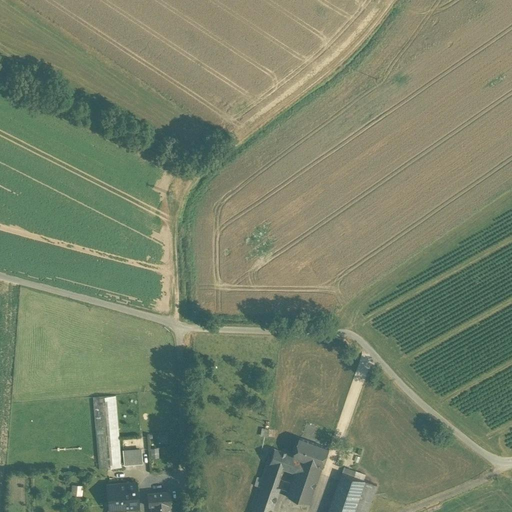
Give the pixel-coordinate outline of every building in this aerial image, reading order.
[(116,396),(93,398),(98,469),(121,467),(116,396)] [(329,448),(300,438),(294,455),(294,456),(323,466),(329,448)] [(158,456),(157,447),(150,447),(150,456),(158,456)] [(271,447),(258,487),(260,488),(274,448),(271,447)] [(323,466),(294,456),(294,455),(274,448),(260,488),(252,511),(271,511),(279,488),(274,487),(281,468),(296,473),(289,492),(287,491),(286,495),(310,504),(323,466)] [(140,449),(124,451),(125,463),(141,462),(140,449)] [(366,475),(344,467),(342,473),(364,480),(366,475)] [(364,480),(342,473),(328,511),(353,511),(365,480),(364,480)] [(365,480),(353,511),(367,511),(377,485),(365,480)] [(81,494),(81,484),(71,484),(71,494),(81,494)] [(134,485),(107,489),(110,511),(121,511),(137,510),(134,485)] [(172,490),(153,489),(153,500),(172,501),(172,490)] [(171,511),(172,501),(153,500),(152,511),(171,511)]
